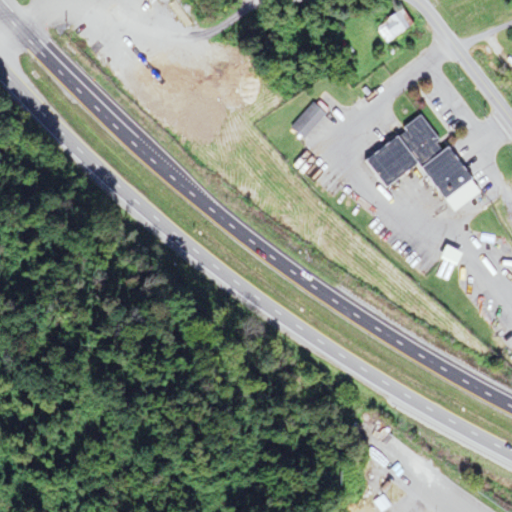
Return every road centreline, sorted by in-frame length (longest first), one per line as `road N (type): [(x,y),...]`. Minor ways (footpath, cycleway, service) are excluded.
road 1 (trunk): [(511,406),(393,341),(206,208),(100,114),(0,8)]
road 2 (trunk): [(0,68),(115,184),(217,269),(394,387),(511,453)]
road 3 (tertiary): [(511,120),(419,0)]
road 4 (residential): [(460,511),(360,431)]
